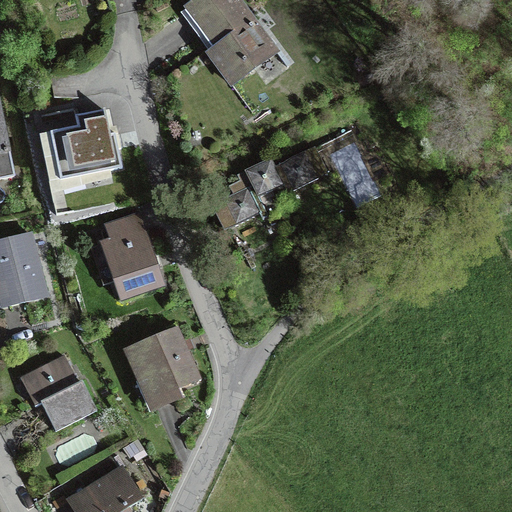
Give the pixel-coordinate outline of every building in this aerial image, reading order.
[(279,55),(237,0),(195,0),(176,15),(231,90),(279,55)] [(0,104),(0,181),(14,179),(0,104)] [(112,113),(44,127),(54,175),(88,168),(90,179),(124,172),(112,113)] [(320,138),(208,182),(224,214),(329,168),(320,138)] [(159,282),(135,215),(100,227),(106,244),(94,248),(112,299),(159,282)] [(30,237),(0,244),(0,312),(46,302),(30,237)] [(201,384),(176,329),(118,355),(143,410),(201,384)] [(96,415),(64,355),(18,379),(49,439),(96,415)] [(131,511),(142,506),(120,470),(60,506),(63,511),(131,511)]
